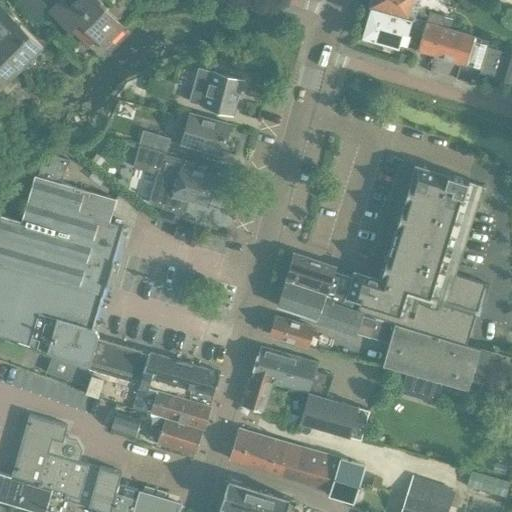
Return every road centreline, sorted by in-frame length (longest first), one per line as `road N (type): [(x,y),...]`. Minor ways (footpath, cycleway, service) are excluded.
road 1 (residential): [(340,0),(317,54),(241,338)]
road 2 (residential): [(211,462),(320,498),(334,511)]
road 3 (unclassified): [(241,338),(211,462)]
